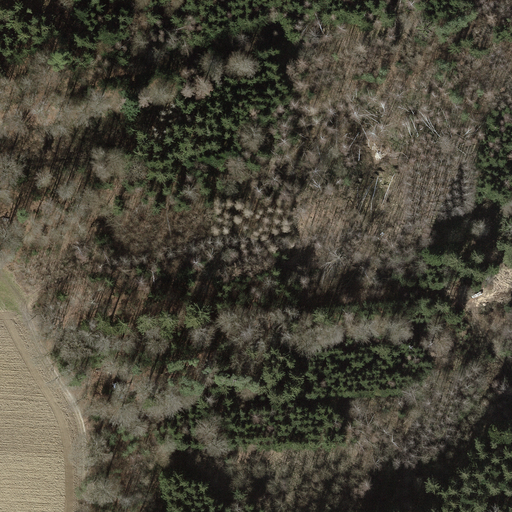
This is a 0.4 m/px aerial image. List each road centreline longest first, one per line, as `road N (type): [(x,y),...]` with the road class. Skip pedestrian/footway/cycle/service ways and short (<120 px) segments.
road 1 (track): [(72,511),(78,412),(14,273)]
road 2 (track): [(430,0),(395,32),(279,53)]
